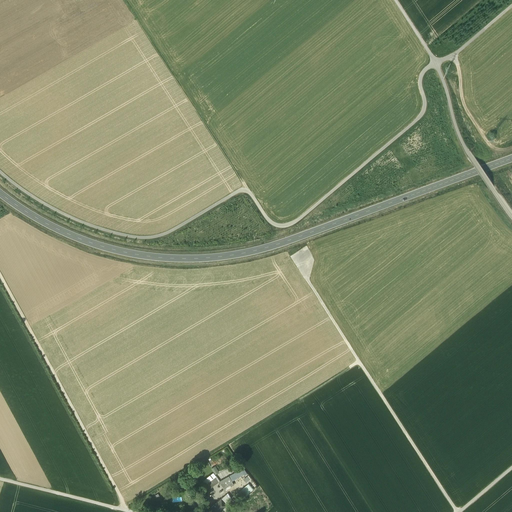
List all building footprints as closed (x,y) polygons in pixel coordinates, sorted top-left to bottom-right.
[(94,11),(108,4),(105,0),(104,0),(92,6),(94,11)] [(373,11),(377,16),(387,6),(381,0),(379,0),(373,7),(375,9),(373,11)] [(218,127),(221,132),(228,127),(225,123),(218,127)] [(243,468),(229,476),(232,480),(244,473),(244,474),(247,472),(243,468)] [(229,476),(219,481),(226,490),(234,484),(232,480),(229,476)] [(215,477),(206,483),(210,488),(218,482),(215,477)] [(206,489),(206,487),(205,485),(204,483),(202,483),(200,483),(198,485),(198,487),(198,489),(200,490),(202,491),(204,490),(206,489)] [(248,485),(242,491),(232,499),(235,502),(234,502),(235,502),(243,495),(243,496),(251,489),(248,485)] [(228,493),(221,498),(211,507),(215,511),(218,511),(222,509),(229,503),(228,503),(232,499),(228,493)]
